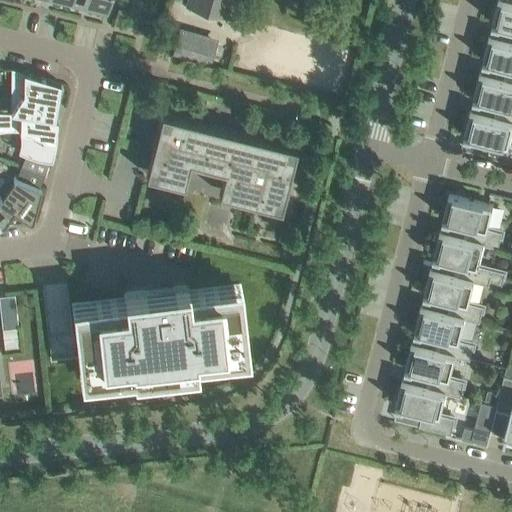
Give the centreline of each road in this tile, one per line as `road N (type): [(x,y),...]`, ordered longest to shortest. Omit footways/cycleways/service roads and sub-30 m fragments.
road 1 (residential): [(0,457),(219,430),(261,418),(300,392),(321,349),(370,153)]
road 2 (residential): [(0,251),(51,245),(96,61),(0,37)]
road 3 (residential): [(362,424),(427,167)]
road 4 (residential): [(427,167),(469,0)]
road 5 (residential): [(362,424),(377,445),(511,478)]
road 6 (residential): [(370,153),(409,0)]
